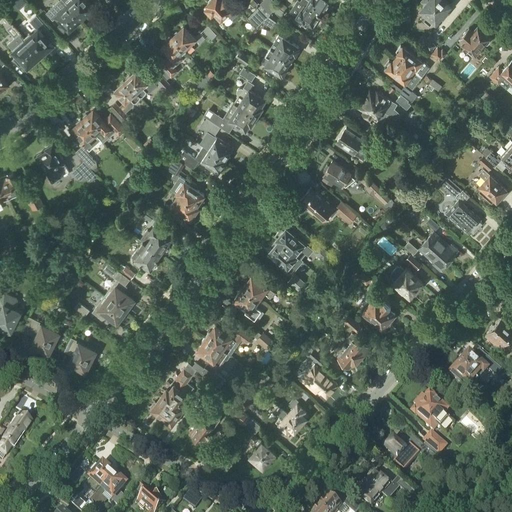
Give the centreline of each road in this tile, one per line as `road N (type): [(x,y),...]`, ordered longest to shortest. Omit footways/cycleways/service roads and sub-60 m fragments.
road 1 (residential): [(92,416),(308,118),(378,0)]
road 2 (residential): [(270,511),(511,251)]
road 3 (residential): [(0,130),(152,0)]
road 4 (residential): [(245,511),(92,416)]
road 5 (residential): [(10,511),(92,416)]
